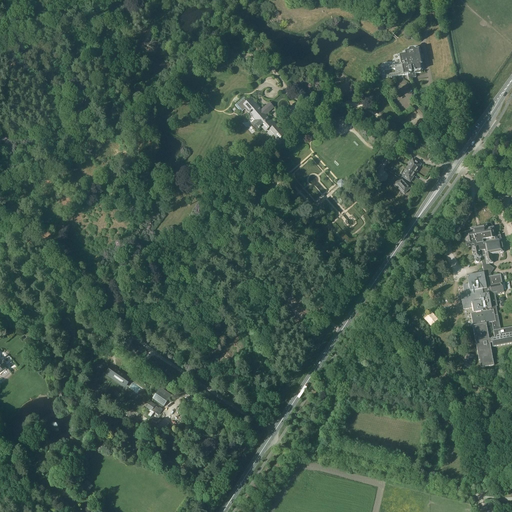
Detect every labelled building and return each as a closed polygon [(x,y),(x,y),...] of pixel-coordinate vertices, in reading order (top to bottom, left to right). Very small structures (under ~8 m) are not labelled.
[(415,51),(414,50),(413,50),(411,50),(409,51),(409,52),(405,53),(406,56),(400,57),(401,66),(380,70),(382,80),(408,75),(409,79),(416,78),(415,74),(421,73),(420,71),(422,71),(419,51),(415,51)] [(248,102),(244,97),(235,105),(241,112),(245,109),(249,113),(255,121),(252,124),(257,130),(261,126),(265,131),(271,127),(277,134),(274,136),(279,141),(285,136),(281,131),(280,131),(272,121),(271,122),(265,116),(267,114),(274,108),(270,103),(261,111),(251,99),(248,102)] [(411,170),(416,173),(422,164),(413,159),(407,168),(408,169),(410,170),(411,170)] [(410,182),(416,173),(411,170),(410,170),(408,169),(407,168),(401,177),(410,182)] [(404,194),(410,189),(401,179),(395,184),(404,194)] [(501,240),(500,235),(494,236),(493,228),(486,229),(486,227),(482,227),(481,227),(475,228),(471,229),(471,232),(465,233),(468,246),(472,245),(473,247),(474,252),(473,253),(474,255),(475,259),(476,262),(476,263),(478,263),(479,263),(480,262),(480,261),(481,261),(483,272),(467,276),(468,284),(463,285),(464,294),(461,295),(463,310),(473,308),(473,313),(470,313),(473,326),(472,326),(479,360),(481,368),(494,365),(490,343),(492,343),(493,347),(511,343),(511,327),(500,329),(496,306),(497,306),(495,296),(504,294),(500,274),(488,277),(488,276),(492,270),(491,268),(487,265),(487,264),(493,263),(492,259),(494,259),(493,255),(503,253),(501,240)] [(305,326),(313,315),(299,304),(290,316),(305,326)] [(0,373),(7,367),(6,367),(13,361),(6,354),(1,350),(0,350),(0,373)] [(471,368),(473,356),(466,354),(463,367),(471,368)] [(63,366),(68,360),(63,356),(58,363),(63,366)] [(131,379),(112,366),(108,373),(126,386),(131,379)] [(207,370),(203,375),(214,383),(218,378),(207,370)] [(138,392),(140,388),(132,383),(130,387),(138,392)] [(152,399),(164,407),(172,395),(160,387),(152,399)] [(147,407),(152,410),(152,411),(154,412),(159,416),(163,410),(160,408),(159,409),(155,406),(150,403),(147,407)] [(88,492),(89,491),(93,487),(91,484),(87,481),(82,486),(88,492)]
